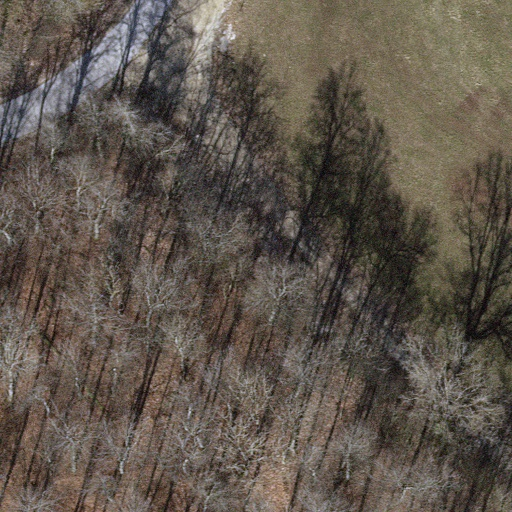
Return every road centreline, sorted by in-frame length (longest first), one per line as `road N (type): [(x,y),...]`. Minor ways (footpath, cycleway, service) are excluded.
road 1 (track): [(153,4),(224,150),(399,383),(511,478)]
road 2 (unclassified): [(0,122),(66,88),(156,0)]
